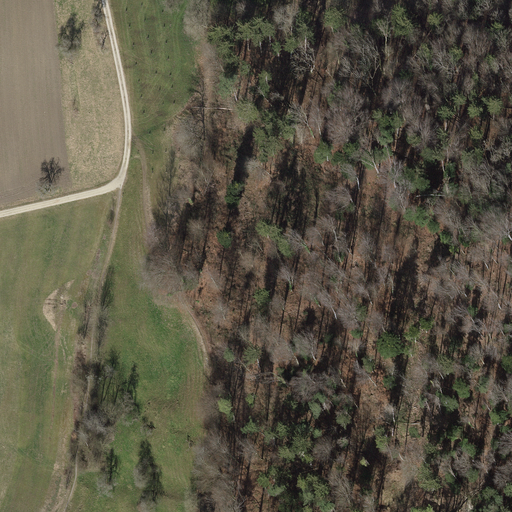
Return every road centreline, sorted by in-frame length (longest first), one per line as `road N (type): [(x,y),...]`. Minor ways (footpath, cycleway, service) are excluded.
road 1 (track): [(121,178),(128,122),(103,0)]
road 2 (track): [(0,214),(103,190),(121,178)]
